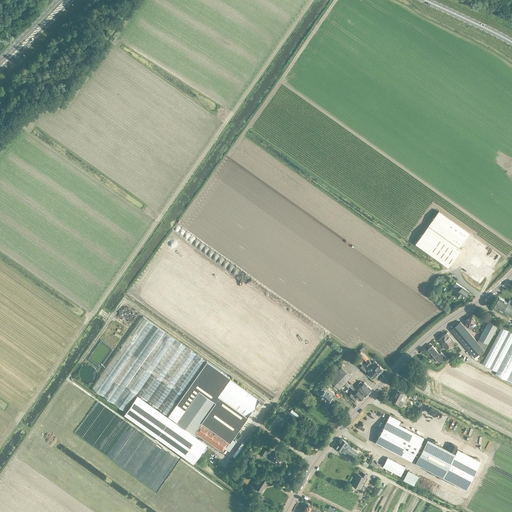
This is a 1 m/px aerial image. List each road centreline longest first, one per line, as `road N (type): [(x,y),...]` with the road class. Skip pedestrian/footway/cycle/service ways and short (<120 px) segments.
road 1 (track): [(336,0),(131,292)]
road 2 (tertiary): [(287,511),(309,470),(370,395),(511,272)]
road 3 (track): [(0,151),(20,126),(75,94),(140,0)]
road 4 (track): [(388,0),(511,67)]
